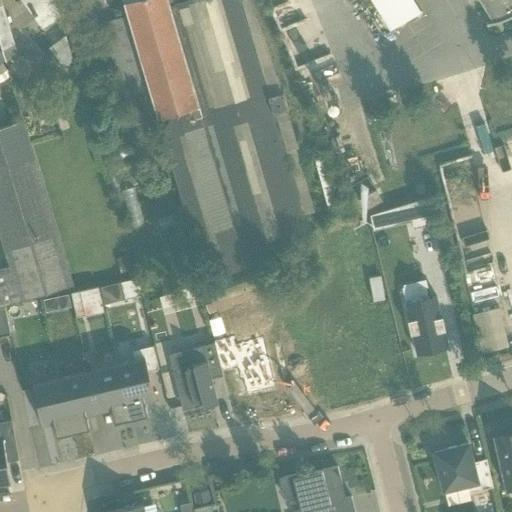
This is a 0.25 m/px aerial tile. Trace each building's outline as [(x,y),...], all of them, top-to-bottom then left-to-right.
[(19,0),(41,30),(59,17),(53,0),(19,0)] [(133,0),(124,3),(128,15),(102,23),(133,126),(158,119),(205,278),(261,262),(310,236),(304,214),(313,211),(295,148),(298,148),(256,17),(253,17),(246,0),(190,0),(186,1),(185,0),(133,0)] [(372,0),(391,31),(422,12),(414,0),(372,0)] [(511,0),(478,0),(492,22),(486,23),(486,25),(498,22),(509,18),(511,16),(511,0)] [(0,49),(4,63),(18,55),(0,1),(0,49)] [(73,56),(92,51),(79,8),(59,13),(62,24),(64,24),(73,56)] [(0,178),(37,168),(23,121),(0,127),(0,178)] [(0,307),(72,286),(37,168),(0,178),(0,241),(7,265),(0,267),(0,307)] [(375,190),(358,200),(364,210),(381,200),(375,190)] [(126,256),(116,258),(120,274),(129,272),(126,256)] [(124,300),(141,296),(137,278),(120,282),(124,300)] [(406,306),(428,300),(426,289),(428,288),(426,281),(405,286),(405,288),(402,289),(406,306)] [(203,298),(199,285),(187,289),(191,301),(202,298),(203,298)] [(98,289),(72,295),(75,308),(101,303),(98,289)] [(69,306),(67,295),(42,300),(44,312),(69,306)] [(404,306),(417,357),(449,349),(436,298),(428,300),(406,306),(404,306)] [(0,337),(10,336),(4,308),(0,309),(0,337)] [(481,354),(508,348),(498,309),(472,315),(481,354)] [(222,376),(213,343),(168,354),(182,411),(216,402),(211,379),(222,376)] [(152,346),(131,351),(134,362),(145,360),(148,372),(158,370),(152,346)] [(118,366),(130,420),(147,416),(142,397),(152,395),(153,400),(154,400),(148,372),(145,360),(134,362),(118,366)] [(59,380),(72,434),(88,430),(85,416),(110,410),(114,424),(130,420),(118,366),(59,380)] [(55,438),(72,434),(59,380),(32,386),(41,427),(43,426),(41,421),(51,418),(55,438)] [(11,421),(0,422),(0,483),(10,482),(6,463),(18,460),(11,421)] [(507,491),(511,490),(511,433),(511,434),(494,440),(507,491)] [(469,493),(492,488),(486,460),(472,463),(467,443),(433,452),(443,491),(467,485),(469,493)] [(292,511),(354,511),(351,497),(340,499),(337,485),(341,484),(337,466),(303,475),(302,473),(278,479),(283,499),(297,496),(300,510),(292,511)] [(207,491),(194,494),(196,505),(209,502),(207,491)] [(476,498),(475,511),(477,511),(490,511),(490,498),(476,498)] [(193,511),(193,510),(191,503),(179,506),(180,511),(193,511)]
